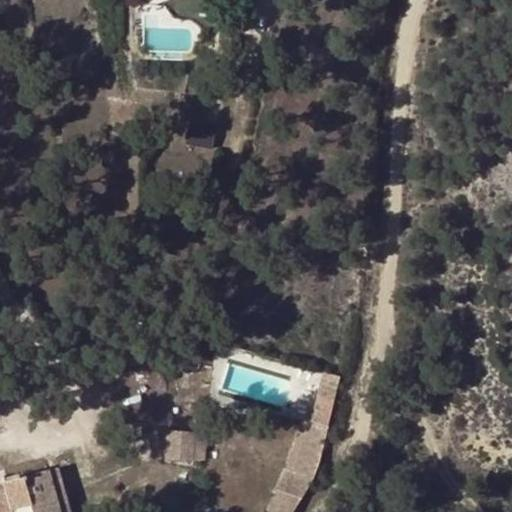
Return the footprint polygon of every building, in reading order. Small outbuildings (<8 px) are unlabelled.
[(235,29),(220,28),(219,38),(233,40),(235,29)] [(192,143),(219,147),(222,126),(195,122),(192,143)] [(340,377),(323,372),(310,421),(303,419),(285,469),(265,503),(278,511),(291,511),(312,482),(319,465),(332,408),(340,377)] [(167,433),(165,461),(192,462),(192,459),(193,439),(193,434),(167,433)] [(204,440),(193,439),(192,459),(204,460),(204,440)] [(69,511),(58,469),(49,472),(60,511),(69,511)] [(0,511),(3,511),(12,510),(12,511),(60,511),(49,472),(20,480),(19,476),(6,480),(7,483),(0,485),(0,511)]
